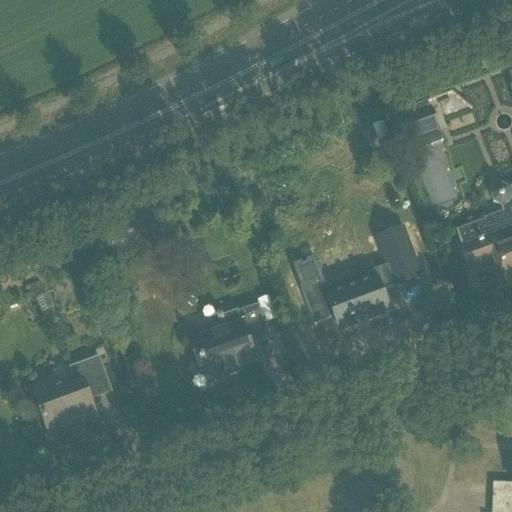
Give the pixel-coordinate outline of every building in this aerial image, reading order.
[(427,102),(386,117),(389,124),(402,160),(412,156),(407,143),(425,137),(439,132),(430,109),(427,102)] [(383,122),(372,126),(378,143),(389,139),(383,122)] [(356,166),(369,169),(381,154),(370,142),(355,147),(356,152),(355,152),(355,154),(343,158),(343,163),(356,166)] [(491,264),(500,287),(511,282),(511,188),(510,189),(503,186),(494,189),(490,197),(493,205),(501,208),(503,213),(484,220),(490,237),(461,248),(470,272),(491,264)] [(395,197),(408,232),(420,228),(407,192),(395,197)] [(322,283),(301,290),(314,327),(316,326),(315,325),(335,318),(339,331),(388,313),(381,293),(396,288),(396,289),(420,280),(413,260),(408,248),(383,257),(387,268),(362,277),(352,281),(341,285),(343,290),(327,297),(322,283)] [(93,256),(84,259),(90,274),(98,271),(93,256)] [(119,263),(101,270),(107,287),(126,280),(119,263)] [(39,282),(29,287),(37,300),(46,295),(39,282)] [(117,293),(103,298),(108,312),(122,307),(117,293)] [(47,295),(35,301),(41,315),(54,310),(47,295)] [(222,330),(191,341),(205,376),(208,385),(241,373),(239,368),(255,362),(250,348),(271,341),(264,322),(261,314),(258,305),(237,314),(241,323),(222,330)] [(65,341),(69,352),(80,348),(76,337),(65,341)] [(47,384),(31,390),(49,438),(96,421),(86,394),(109,386),(99,358),(74,367),(80,385),(51,395),(47,384)] [(492,496),(511,497),(511,484),(493,484),(492,496)] [(491,509),(511,509),(511,497),(492,496),(491,509)]
